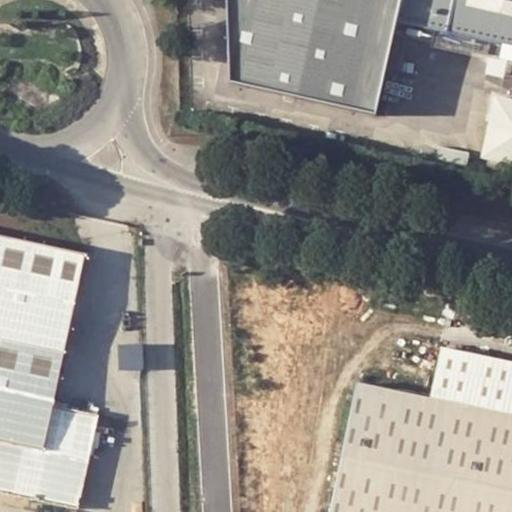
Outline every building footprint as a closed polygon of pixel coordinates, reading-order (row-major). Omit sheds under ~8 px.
[(220,0),(224,92),(373,126),(394,30),(400,0),(220,0)] [(511,0),(400,0),(394,30),(411,33),(409,44),(511,68),(511,0)] [(492,65),(443,54),(439,78),(486,89),(492,65)] [(511,98),(496,95),(482,153),(511,159),(511,98)] [(0,488),(77,505),(97,413),(53,405),(84,256),(0,236),(0,488)] [(511,511),(511,361),(444,348),(434,398),(361,383),(333,511),(511,511)]
